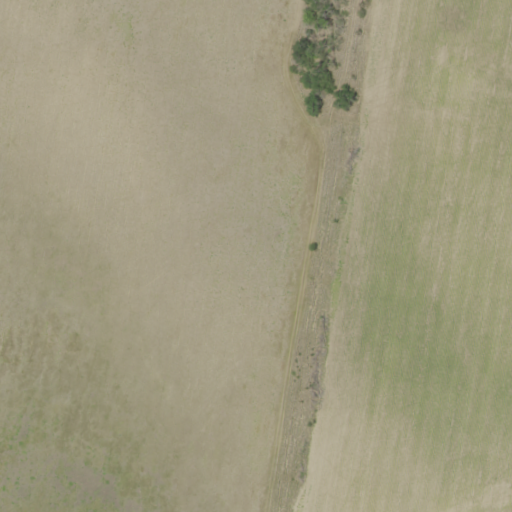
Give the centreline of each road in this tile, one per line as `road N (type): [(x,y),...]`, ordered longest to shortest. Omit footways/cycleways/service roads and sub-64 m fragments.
road 1 (track): [(347,0),(262,511)]
road 2 (track): [(0,57),(482,128),(511,121)]
